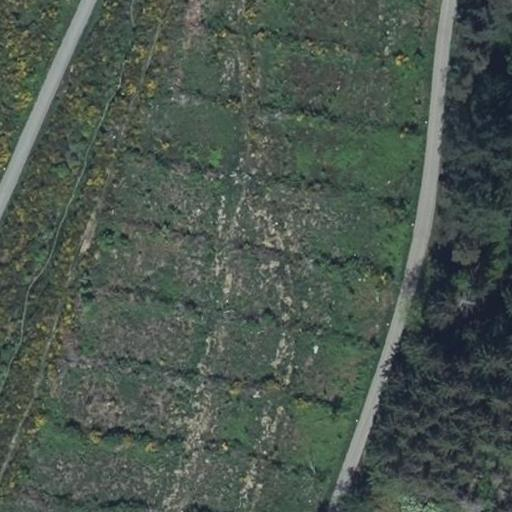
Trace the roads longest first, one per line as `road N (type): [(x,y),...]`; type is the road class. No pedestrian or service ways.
road 1 (unclassified): [(450,0),(427,203),(399,326),(335,511)]
road 2 (unclassified): [(89,0),(0,202)]
